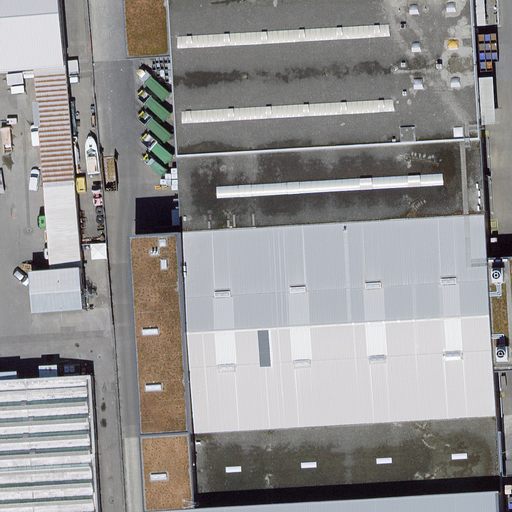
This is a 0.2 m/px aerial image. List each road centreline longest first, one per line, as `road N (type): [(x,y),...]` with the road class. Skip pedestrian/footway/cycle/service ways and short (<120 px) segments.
road 1 (unknown): [(126,336),(102,0)]
road 2 (unknown): [(126,511),(126,336)]
